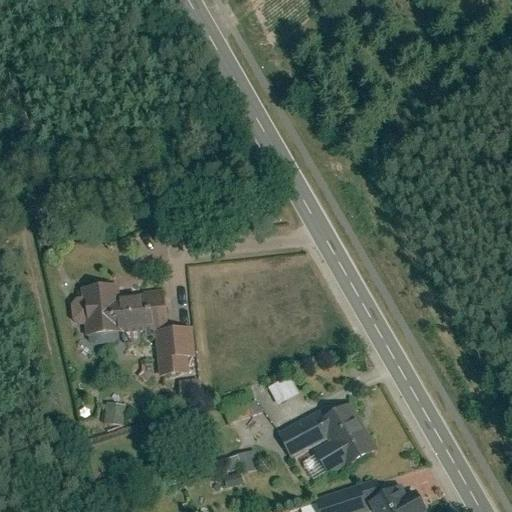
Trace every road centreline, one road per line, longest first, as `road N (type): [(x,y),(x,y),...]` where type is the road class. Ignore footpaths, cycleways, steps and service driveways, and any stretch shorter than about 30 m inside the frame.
road 1 (tertiary): [(183,0),(472,511)]
road 2 (track): [(283,168),(0,213)]
